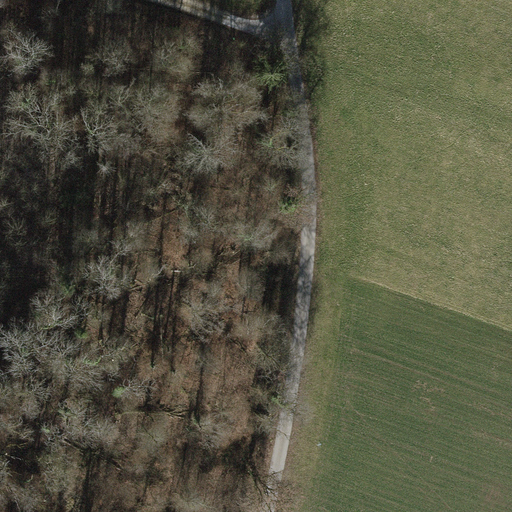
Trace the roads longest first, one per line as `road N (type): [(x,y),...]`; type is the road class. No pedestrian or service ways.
road 1 (track): [(264,511),(303,318),(308,166),(289,42)]
road 2 (track): [(289,42),(167,0)]
